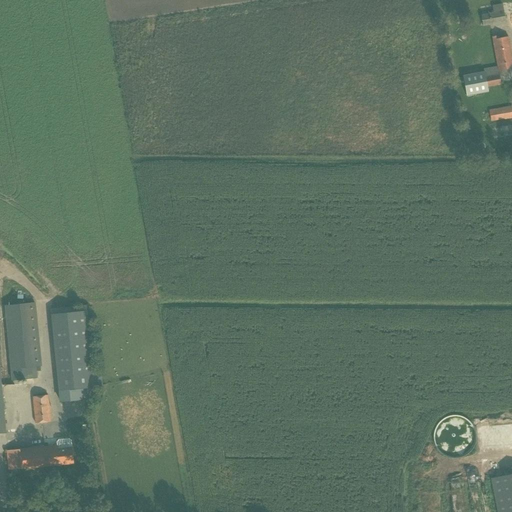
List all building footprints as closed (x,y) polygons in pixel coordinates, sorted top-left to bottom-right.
[(481,15),(483,26),(505,22),(502,4),(492,5),(493,13),(481,15)] [(484,70),(462,74),(466,95),(488,91),(488,87),(501,85),(498,71),(511,68),(511,58),(508,37),(498,39),(498,36),(492,37),(498,71),(484,73),(484,70)] [(511,105),(489,110),(491,122),(503,119),(503,120),(511,118),(511,105)] [(4,306),(10,369),(36,367),(41,366),(35,303),(4,306)] [(50,315),(59,403),(85,400),(84,389),(95,387),(87,311),(86,311),(86,305),(50,309),(51,315),(50,315)] [(36,367),(10,369),(11,381),(33,379),(33,371),(36,371),(36,367)] [(33,397),(36,424),(51,422),(48,395),(33,397)] [(445,443),(445,456),(459,457),(459,448),(471,449),(471,418),(445,418),(445,427),(438,427),(438,443),(445,443)] [(7,451),(9,470),(74,463),(72,448),(58,449),(57,446),(7,451)] [(511,511),(511,474),(490,479),(497,511),(511,511)]
